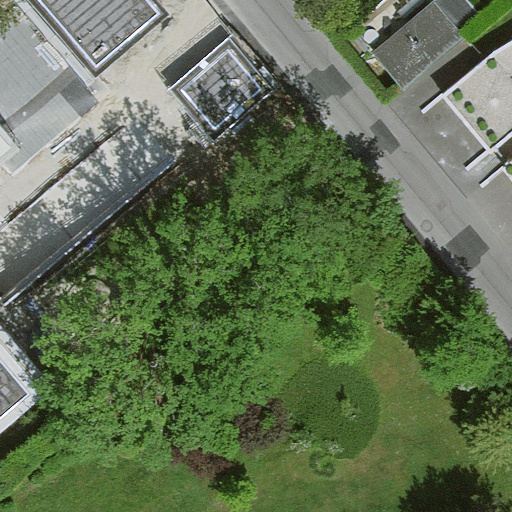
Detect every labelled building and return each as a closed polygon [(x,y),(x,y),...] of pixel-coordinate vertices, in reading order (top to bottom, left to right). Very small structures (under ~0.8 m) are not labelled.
[(165,12),(154,0),(33,0),(97,72),(165,12)] [(437,3),(376,53),(406,89),(466,38),(437,3)] [(263,89),(229,50),(182,90),(216,129),(263,89)] [(511,160),(501,170),(511,182),(511,160)] [(0,358),(0,421),(31,395),(0,358)]
